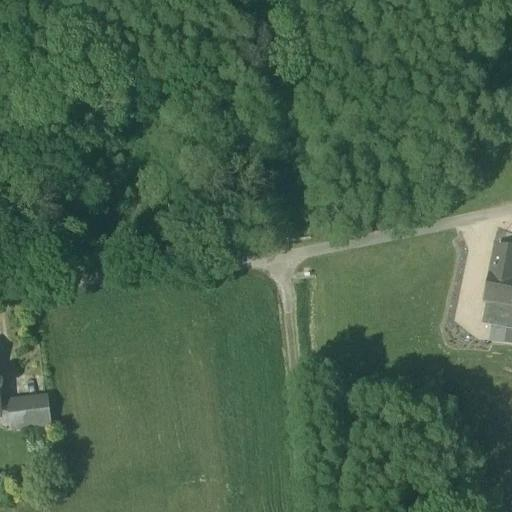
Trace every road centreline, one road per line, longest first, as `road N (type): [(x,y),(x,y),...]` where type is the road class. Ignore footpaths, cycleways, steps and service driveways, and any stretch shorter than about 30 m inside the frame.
road 1 (unclassified): [(511,198),(0,295)]
road 2 (track): [(277,245),(310,511)]
